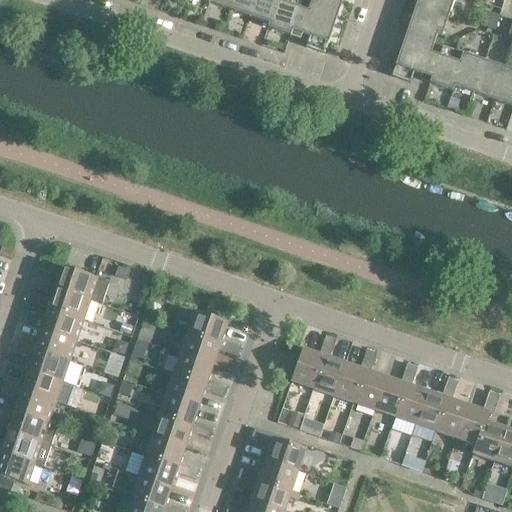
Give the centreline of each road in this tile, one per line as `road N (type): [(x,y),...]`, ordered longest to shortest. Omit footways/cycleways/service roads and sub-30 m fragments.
road 1 (residential): [(351,103),(50,0)]
road 2 (residential): [(511,379),(272,297)]
road 3 (residential): [(272,297),(39,219)]
road 4 (residential): [(272,297),(204,511)]
road 5 (residential): [(511,158),(351,103)]
road 6 (residential): [(0,336),(39,219)]
